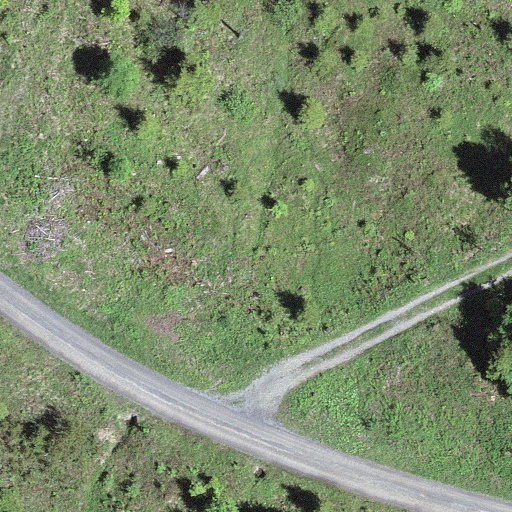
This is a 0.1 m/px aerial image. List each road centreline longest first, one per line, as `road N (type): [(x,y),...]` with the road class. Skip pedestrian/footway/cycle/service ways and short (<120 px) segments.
road 1 (track): [(475,511),(220,415),(52,339),(0,299)]
road 2 (track): [(220,415),(511,266)]
